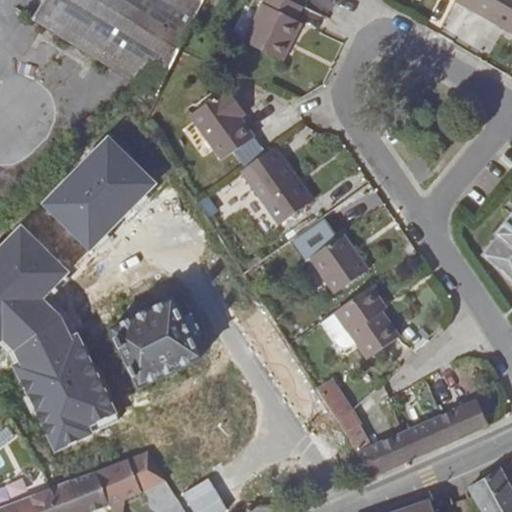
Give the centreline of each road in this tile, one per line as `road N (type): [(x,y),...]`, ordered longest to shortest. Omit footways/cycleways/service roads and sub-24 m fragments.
road 1 (residential): [(426,217),(347,97),(378,34)]
road 2 (residential): [(511,441),(343,511)]
road 3 (residential): [(511,347),(426,217)]
road 4 (residential): [(511,104),(378,34)]
road 5 (residential): [(426,217),(511,122)]
